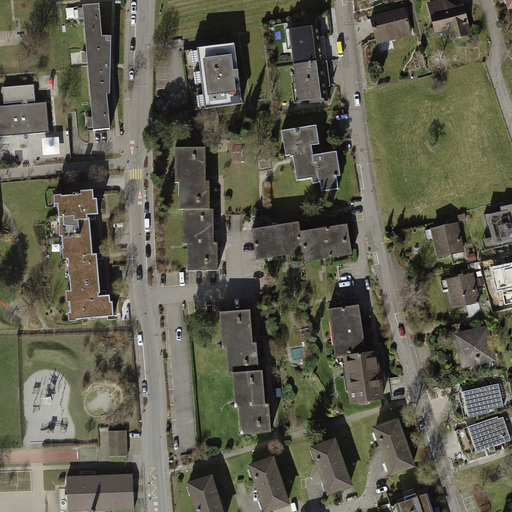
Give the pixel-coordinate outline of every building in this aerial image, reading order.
[(458,1),(428,6),(432,30),(462,25),(458,1)] [(83,6),(93,130),(110,129),(108,94),(111,94),(111,37),(102,37),(99,4),(83,6)] [(408,36),(405,11),(371,15),(373,40),(408,36)] [(320,23),(287,26),(290,62),(323,59),(320,23)] [(239,44),(193,46),(197,101),(242,99),(239,44)] [(326,100),(323,59),(290,62),(293,103),(326,100)] [(0,136),(22,135),(49,133),(47,103),(0,106),(0,136)] [(317,126),(277,133),(281,161),(297,159),(297,161),(300,182),(320,179),(322,191),(347,187),(341,148),(321,151),(317,126)] [(44,138),(44,156),(62,155),(61,137),(44,138)] [(183,209),(209,209),(209,182),(205,182),(205,177),(205,148),(175,148),(175,182),(179,182),(179,209),(183,209)] [(97,191),(58,195),(70,317),(110,313),(108,293),(96,294),(89,219),(100,218),(97,191)] [(511,197),(501,201),(511,241),(511,197)] [(511,241),(501,201),(485,206),(497,248),(511,243),(511,241)] [(209,209),(183,209),(184,244),(187,244),(188,270),(217,269),(216,244),(213,244),(212,209),(209,209)] [(458,216),(434,220),(439,250),(463,246),(458,216)] [(299,222),(252,230),(257,261),(304,253),(301,232),(299,222)] [(348,225),(301,232),(304,253),(306,262),(353,255),(348,225)] [(474,267),(450,271),(455,301),(479,297),(474,267)] [(362,304),(331,307),(336,354),(347,354),(367,351),(362,304)] [(229,373),(233,373),(257,373),(256,342),(250,342),(249,310),(220,311),(221,344),(228,344),(229,373)] [(484,319),(453,326),(461,359),(491,352),(484,319)] [(378,349),(367,351),(347,354),(353,402),(384,398),(378,349)] [(262,372),(257,373),(233,373),(234,408),(238,408),(239,433),(270,432),(269,405),(263,405),(262,372)] [(499,377),(462,384),(466,409),(479,406),(481,416),(498,414),(496,404),(504,402),(499,377)] [(511,419),(509,410),(498,414),(481,416),(468,421),(477,447),(511,434),(511,419)] [(401,420),(379,427),(396,477),(418,469),(401,420)] [(125,431),(105,432),(106,457),(126,457),(125,431)] [(339,443),(317,450),(334,500),(356,492),(339,443)] [(99,459),(98,446),(81,448),(82,460),(99,459)] [(294,511),(277,463),(255,470),(269,511),(294,511)] [(219,511),(207,474),(184,481),(194,511),(219,511)] [(133,476),(68,478),(69,510),(91,509),(91,511),(105,511),(105,508),(134,507),(133,476)] [(431,511),(424,490),(394,500),(398,511),(431,511)]
